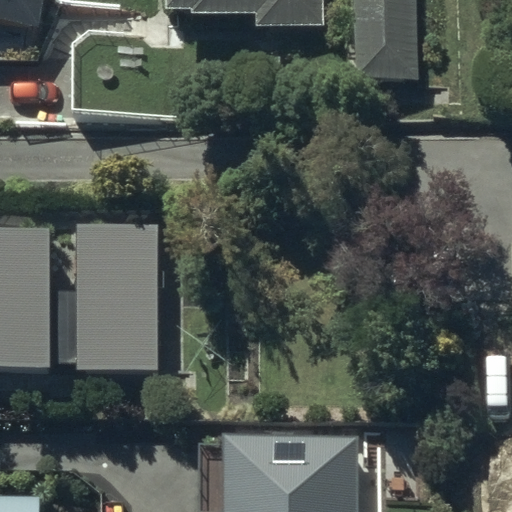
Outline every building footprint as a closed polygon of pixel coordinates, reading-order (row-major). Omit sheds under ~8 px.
[(0,0),(0,40),(41,45),(46,0),(0,0)] [(169,0),(170,32),(197,31),(197,38),(263,36),(263,42),(327,41),(326,0),(169,0)] [(419,0),(354,0),(358,100),(423,98),(419,0)] [(361,511),(362,448),(226,450),(226,511),(361,511)] [(0,511),(40,511),(41,502),(0,502),(0,511)]
